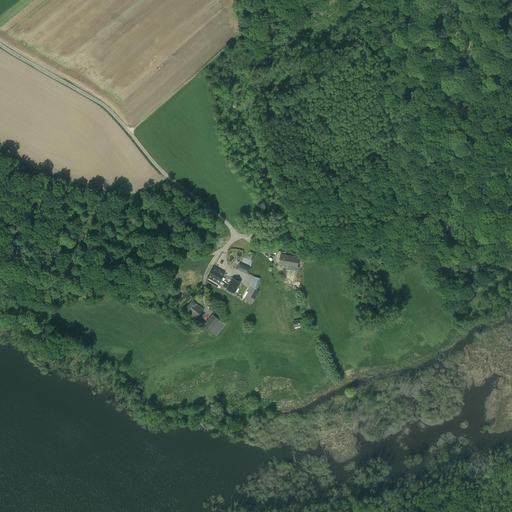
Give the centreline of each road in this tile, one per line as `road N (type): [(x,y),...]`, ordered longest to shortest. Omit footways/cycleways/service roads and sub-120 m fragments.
road 1 (unclassified): [(0,45),(108,109),(162,172),(237,237)]
road 2 (unclassified): [(237,237),(511,222)]
road 3 (track): [(281,0),(128,132)]
